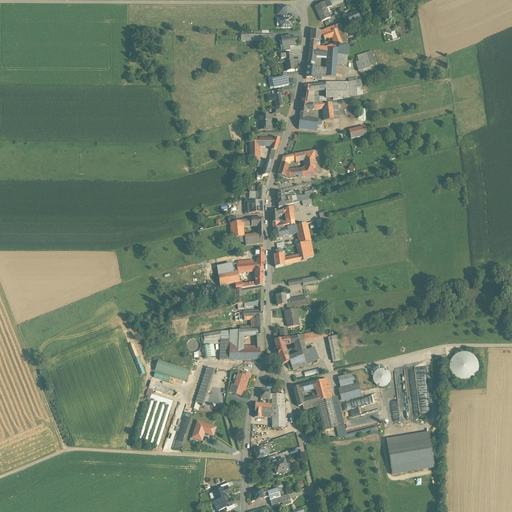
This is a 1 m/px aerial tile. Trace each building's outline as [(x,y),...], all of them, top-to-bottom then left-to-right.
[(326,2),(315,7),(321,22),(330,18),(326,9),(328,8),(326,2)] [(286,7),(277,7),(277,15),(286,15),(286,7)] [(354,12),(346,16),(350,25),(360,21),(360,20),(358,17),(356,18),(354,12)] [(291,18),(281,18),(281,29),(291,29),(291,18)] [(347,43),(340,24),(335,26),(336,30),(342,45),(347,43)] [(335,26),(320,32),(320,37),(322,36),(336,30),(335,26)] [(336,30),(322,36),(324,40),(324,41),(332,38),(335,45),(335,47),(336,47),(342,45),(336,30)] [(320,32),(311,31),(310,46),(315,46),(316,41),(320,41),(320,37),(320,32)] [(284,38),(282,38),(282,41),(283,47),(283,48),(289,47),(294,46),(293,38),(292,37),(284,38)] [(347,44),(337,49),(337,55),(342,55),(341,66),(346,66),(348,51),(348,47),(347,44)] [(336,49),(326,53),(323,53),(322,57),(326,58),(326,57),(327,57),(327,69),(326,77),(335,78),(337,55),(337,49),(336,49)] [(315,51),(310,51),(307,67),(312,67),(312,63),(315,63),(316,57),(322,57),(323,53),(319,53),(319,51),(315,51)] [(358,62),(356,63),(358,72),(370,68),(370,67),(375,65),(371,52),(366,53),(366,54),(367,59),(358,62)] [(292,54),(280,55),(281,60),(285,59),(286,62),(293,61),(292,54)] [(366,54),(357,57),(358,62),(367,59),(366,54)] [(293,61),(286,62),(286,68),(282,69),(279,69),(280,73),(294,71),(293,61)] [(312,67),(307,67),(306,78),(315,79),(316,68),(312,67)] [(327,69),(316,68),(315,79),(321,80),(322,77),(325,77),(326,77),(327,69)] [(273,81),(272,82),(274,89),(288,86),(287,79),(282,80),(273,81)] [(361,79),(348,83),(349,99),(363,96),(361,79)] [(337,83),(325,84),(325,85),(325,90),(326,97),(326,99),(333,99),(337,99),(337,83)] [(348,83),(337,83),(337,99),(333,99),(333,101),(336,101),(349,99),(348,83)] [(310,87),(305,86),(303,97),(309,98),(309,93),(311,93),(311,91),(319,91),(318,86),(310,87)] [(275,95),(267,97),(269,104),(274,102),(276,108),(279,107),(283,106),(280,94),(277,95),(275,95)] [(301,104),(300,113),(306,114),(306,111),(312,111),(313,105),(307,104),(307,105),(301,104)] [(331,104),(323,105),(323,109),(323,110),(324,121),(333,120),(331,104)] [(271,117),(259,117),(259,123),(260,131),(271,130),(271,127),(272,127),(272,123),(271,123),(271,117)] [(305,118),(300,117),(298,129),(317,131),(317,125),(318,120),(305,118)] [(365,127),(349,131),(351,139),(367,135),(365,127)] [(279,139),(259,139),(259,142),(259,148),(273,147),(272,151),(276,151),(279,139)] [(259,142),(250,143),(250,161),(260,161),(259,157),(259,154),(261,154),(261,152),(259,152),(259,148),(259,142)] [(272,151),(270,157),(259,157),(260,161),(263,161),(265,161),(273,163),(276,151),(272,151)] [(314,152),(304,153),(304,161),(303,161),(304,170),(302,170),(302,177),(316,176),(316,174),(314,152)] [(298,154),(283,158),(282,159),(281,163),(287,165),(288,161),(295,160),(295,163),(303,161),(304,161),(304,153),(298,154)] [(264,169),(263,169),(262,177),(268,176),(273,163),(265,161),(264,169)] [(287,165),(281,163),(278,175),(290,179),(290,171),(289,172),(287,172),(289,166),(287,165)] [(302,170),(290,171),(290,179),(302,177),(302,170)] [(265,188),(258,187),(257,194),(256,194),(256,201),(264,201),(264,197),(265,188)] [(284,201),(278,202),(278,208),(292,204),(292,202),(291,198),(287,198),(288,201),(284,201)] [(292,207),(285,209),(285,214),(286,224),(287,224),(288,228),(294,227),(293,213),(292,208),(292,207)] [(282,210),(272,213),(272,223),(277,222),(277,216),(283,215),(282,210)] [(241,222),(234,223),(231,224),(232,240),(243,237),(242,227),(241,222)] [(277,222),(272,223),(273,231),(288,228),(287,224),(286,224),(284,224),(279,225),(279,222),(277,222)] [(306,224),(295,227),(297,234),(300,245),(310,242),(306,224)] [(263,226),(258,227),(259,235),(244,236),(245,242),(263,240),(264,240),(263,226)] [(288,228),(286,229),(288,236),(297,234),(295,227),(288,228)] [(286,229),(273,232),(275,239),(279,238),(288,236),(286,229)] [(310,242),(300,245),(297,246),(299,256),(300,262),(300,263),(306,261),(306,259),(313,257),(310,242)] [(276,255),(274,256),(275,268),(284,266),(283,260),(282,254),(276,255)] [(263,256),(257,257),(257,264),(253,264),(238,266),(236,266),(237,272),(238,272),(238,273),(245,273),(249,273),(255,273),(256,270),(263,270),(263,256)] [(297,257),(283,260),(284,266),(300,262),(299,256),(297,256),(297,257)] [(233,273),(232,264),(218,267),(219,275),(233,273)] [(255,273),(256,283),(256,288),(263,286),(263,270),(256,270),(255,273)] [(233,273),(219,275),(220,286),(234,284),(240,284),(238,273),(238,272),(237,272),(233,273)] [(317,277),(302,280),(302,284),(303,286),(318,284),(317,277)] [(240,284),(234,284),(234,291),(245,290),(256,288),(256,283),(240,285),(240,284)] [(262,287),(250,289),(251,294),(258,293),(259,295),(258,299),(263,299),(263,292),(262,287)] [(285,295),(276,296),(277,306),(286,305),(286,301),(285,295)] [(305,297),(290,299),(290,301),(286,301),(286,305),(287,309),(306,305),(305,297)] [(242,305),(242,310),(245,310),(245,308),(258,306),(258,307),(259,306),(262,306),(263,302),(252,303),(244,305),(242,305)] [(242,310),(242,305),(238,305),(239,314),(235,314),(235,318),(239,318),(245,318),(246,321),(251,321),(251,318),(251,313),(245,313),(245,310),(242,310)] [(259,313),(251,313),(251,318),(262,317),(262,306),(259,306),(259,313)] [(296,310),(285,312),(285,318),(286,318),(288,327),(297,326),(296,319),(297,318),(296,310)] [(262,317),(251,318),(251,321),(251,327),(251,331),(256,330),(263,329),(262,317)] [(257,350),(257,347),(243,347),(243,337),(256,336),(264,336),(263,329),(256,330),(251,331),(240,331),(234,331),(230,332),(229,360),(260,360),(260,356),(263,356),(264,350),(257,350)] [(286,329),(279,330),(281,337),(287,336),(286,329)] [(326,330),(302,335),(303,341),(327,336),(326,330)] [(230,332),(203,335),(204,343),(221,340),(219,361),(229,360),(230,332)] [(257,350),(264,350),(264,344),(264,336),(256,336),(257,347),(257,350)] [(338,336),(328,338),(332,362),(343,360),(338,336)] [(289,338),(274,341),(277,352),(278,355),(282,365),(286,363),(289,362),(290,362),(288,357),(285,349),(283,345),(290,344),(290,343),(289,338)] [(198,342),(196,340),(194,340),(191,340),(190,341),(189,342),(187,343),(187,345),(187,348),(187,350),(188,351),(190,352),(191,353),(193,353),(195,353),(196,353),(198,352),(199,350),(200,349),(200,347),(200,345),(200,343),(198,342)] [(303,341),(294,343),(297,353),(301,352),(306,351),(303,341)] [(203,347),(205,359),(216,358),(214,346),(203,347)] [(314,347),(306,351),(301,352),(306,365),(319,360),(314,347)] [(297,353),(288,357),(290,362),(289,362),(292,368),(293,371),(306,365),(301,352),(297,353)] [(480,371),(480,367),(476,356),(469,353),(465,353),(455,357),(452,362),(452,368),(456,379),(463,382),(467,382),(477,379),(480,371)] [(154,372),(187,383),(191,370),(158,359),(154,372)] [(207,368),(195,403),(203,406),(215,370),(207,368)] [(390,382),(391,378),(390,375),(388,372),(385,370),(382,369),(378,370),(375,372),(373,375),(373,378),(373,382),(375,385),(378,387),(382,387),(385,387),(388,385),(390,382)] [(403,372),(395,372),(399,409),(402,409),(402,408),(407,408),(405,391),(398,392),(398,388),(398,384),(404,383),(403,372)] [(242,376),(238,375),(235,387),(231,386),(229,393),(243,397),(249,379),(250,379),(251,375),(243,373),(242,376)] [(352,374),(338,378),(340,389),(355,385),(352,374)] [(327,379),(322,381),(327,400),(331,398),(329,387),(327,379)] [(322,381),(314,383),(315,388),(318,397),(319,402),(327,400),(322,381)] [(309,384),(298,387),(300,392),(310,390),(309,384)] [(355,385),(340,389),(338,389),(342,402),(361,397),(358,384),(355,385)] [(300,392),(298,387),(293,388),(297,403),(302,401),(300,392)] [(270,392),(261,391),(261,394),(260,394),(259,396),(261,397),(260,399),(269,400),(269,395),(270,392)] [(281,395),(271,395),(271,400),(271,405),(271,409),(281,408),(281,395)] [(172,402),(152,396),(151,399),(154,400),(156,401),(159,402),(162,403),(165,404),(168,405),(171,406),(172,402)] [(318,397),(302,402),(303,406),(317,402),(319,402),(318,397)] [(319,402),(317,402),(318,406),(321,422),(336,418),(331,398),(327,400),(319,402)] [(335,398),(331,398),(336,418),(338,427),(342,427),(335,398)] [(154,400),(151,399),(138,439),(141,440),(154,400)] [(156,401),(143,441),(146,442),(159,402),(156,401)] [(303,406),(302,406),(303,410),(318,406),(317,402),(303,406)] [(162,403),(149,443),(152,444),(165,404),(162,403)] [(271,405),(255,403),(254,412),(271,414),(271,413),(271,409),(271,405)] [(168,405),(155,445),(158,446),(171,406),(168,405)] [(281,408),(271,409),(271,413),(271,414),(272,419),(272,428),(285,428),(284,408),(281,408)] [(336,418),(321,422),(324,431),(338,427),(336,418)] [(210,427),(197,423),(192,438),(201,441),(204,432),(208,433),(207,434),(208,434),(210,427)] [(388,443),(393,475),(433,468),(428,436),(388,443)] [(261,449),(254,451),(257,460),(264,457),(262,452),(261,449)] [(282,454),(267,459),(269,466),(273,464),(272,464),(284,460),(282,454)] [(284,460),(272,464),(273,464),(276,475),(288,471),(284,460)] [(307,490),(304,484),(300,486),(301,488),(298,489),(300,493),(307,490)] [(221,490),(212,493),(216,502),(227,498),(226,495),(230,493),(227,487),(221,490)] [(268,492),(263,494),(264,499),(269,497),(270,502),(280,498),(277,490),(268,492)] [(261,491),(253,493),(255,497),(254,498),(255,501),(256,500),(256,501),(264,499),(263,494),(261,491)] [(284,497),(280,498),(270,502),(271,506),(282,503),(287,502),(285,497),(285,496),(284,497)] [(216,502),(213,503),(217,511),(226,508),(232,506),(229,500),(228,500),(227,498),(216,502)]
